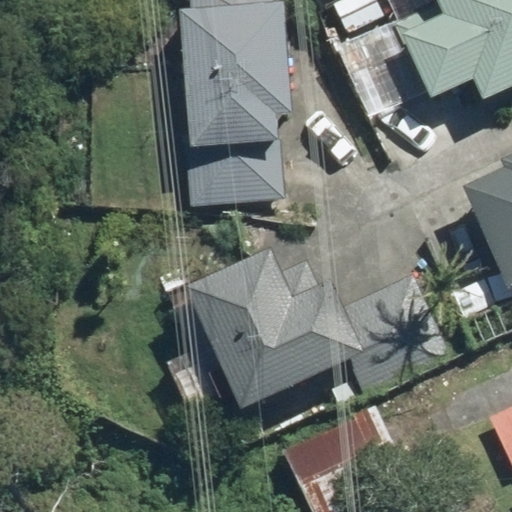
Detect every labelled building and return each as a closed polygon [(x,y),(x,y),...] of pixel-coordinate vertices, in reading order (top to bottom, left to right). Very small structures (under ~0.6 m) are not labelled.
[(188,0),(190,20),(172,22),(189,216),(289,207),(282,128),(287,127),(277,16),(272,17),(271,0),(188,0)] [(388,33),(424,111),(465,93),(474,113),(511,96),(511,0),(424,0),(431,14),(388,33)] [(496,180),(455,199),(502,301),(511,296),(511,162),(492,172),(496,180)] [(263,263),(174,304),(231,425),(317,385),(331,416),(449,361),(411,281),(335,316),(323,290),(316,294),(304,268),(272,282),(263,263)] [(399,417),(412,445),(466,422),(454,393),(399,417)] [(276,449),(302,511),(354,511),(405,491),(370,409),(276,449)] [(511,411),(486,424),(511,475),(511,411)]
